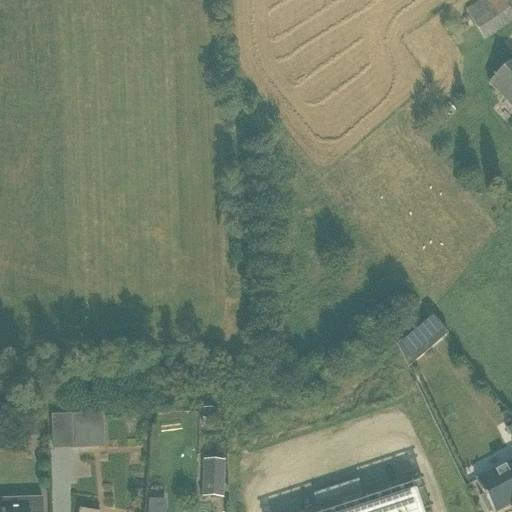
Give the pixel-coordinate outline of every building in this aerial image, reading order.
[(482,0),(465,12),(486,41),(511,22),(511,13),(502,0),(482,0)] [(511,61),(489,84),(511,107),(511,61)] [(432,348),(416,329),(397,345),(408,368),(432,348)] [(203,419),(214,419),(214,409),(203,409),(203,419)] [(103,432),(103,414),(71,415),(71,433),(103,432)] [(511,424),(505,428),(511,442),(511,460),(475,480),(484,497),(480,498),(487,511),(488,511),(491,511),(495,511),(509,505),(511,509),(511,507),(511,424)] [(223,498),(225,462),(205,461),(203,497),(223,498)] [(421,511),(416,494),(415,495),(414,493),(355,511),(421,511)] [(42,511),(42,499),(0,500),(0,511),(42,511)] [(148,511),(165,511),(166,501),(149,500),(148,511)]
